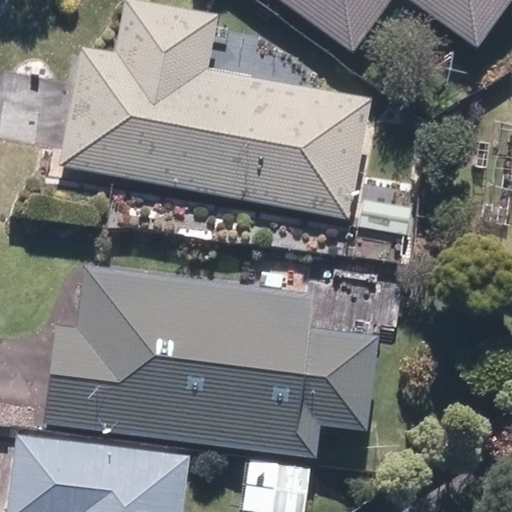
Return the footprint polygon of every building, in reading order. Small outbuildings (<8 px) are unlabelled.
[(396,0),(468,52),(505,0),(268,0),(346,56),(386,0),(396,0)] [(63,111),(52,169),(340,222),(362,103),(201,73),(210,20),(118,3),(108,56),(74,50),(63,111)] [(42,378),(36,426),(302,463),(307,430),(356,437),(369,349),(319,342),(325,300),(58,263),(42,378)] [(174,511),(180,461),(8,440),(0,503),(0,511),(174,511)] [(298,511),(303,467),(240,460),(233,511),(298,511)]
